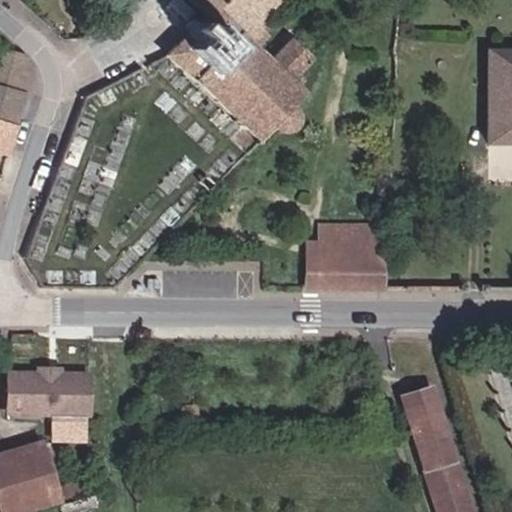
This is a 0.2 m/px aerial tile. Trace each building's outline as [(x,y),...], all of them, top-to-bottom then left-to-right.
[(255,23),(279,0),(184,0),(203,16),(207,20),(217,11),(243,35),(255,23)] [(304,92),(291,81),(312,59),(288,37),(269,60),(255,47),(243,35),(217,11),(207,20),(203,16),(196,23),(211,37),(188,62),(173,47),(165,56),(170,60),(191,78),(257,141),(269,129),(275,132),(284,135),(294,127),(296,121),(296,116),(293,111),(289,107),(304,92)] [(188,62),(211,37),(196,23),(173,47),(188,62)] [(255,47),(267,35),(255,23),(243,35),(255,47)] [(511,50),(486,50),(485,144),(511,144),(511,50)] [(0,85),(26,93),(34,65),(24,56),(2,51),(0,59),(0,85)] [(0,121),(15,126),(26,93),(0,85),(0,121)] [(15,126),(0,121),(0,155),(6,157),(15,126)] [(319,289),(385,290),(387,226),(320,225),(319,289)] [(82,421),(81,420),(81,386),(8,384),(8,414),(53,415),(53,440),(81,440),(82,421)] [(435,511),(469,511),(464,495),(430,388),(399,397),(435,511)] [(0,511),(12,511),(58,501),(40,443),(0,454),(0,511)]
